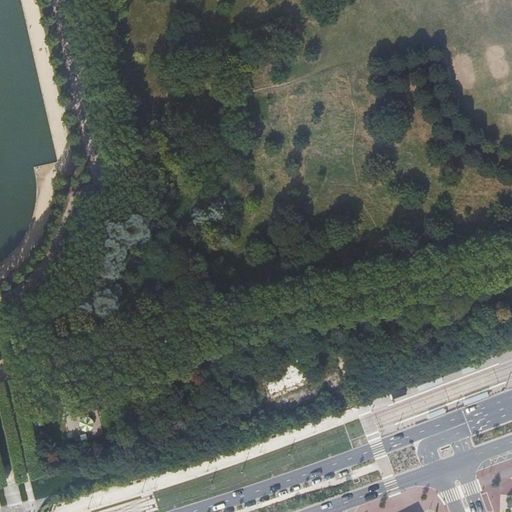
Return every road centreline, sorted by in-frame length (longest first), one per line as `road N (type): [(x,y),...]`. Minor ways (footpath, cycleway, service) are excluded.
road 1 (track): [(5,373),(511,255)]
road 2 (motorway): [(511,380),(130,511)]
road 3 (motorway): [(192,511),(511,400)]
road 4 (primary): [(443,422),(192,511)]
road 5 (track): [(93,186),(54,0)]
road 6 (track): [(0,308),(45,273),(73,195),(93,186)]
road 7 (primary): [(315,511),(437,467)]
